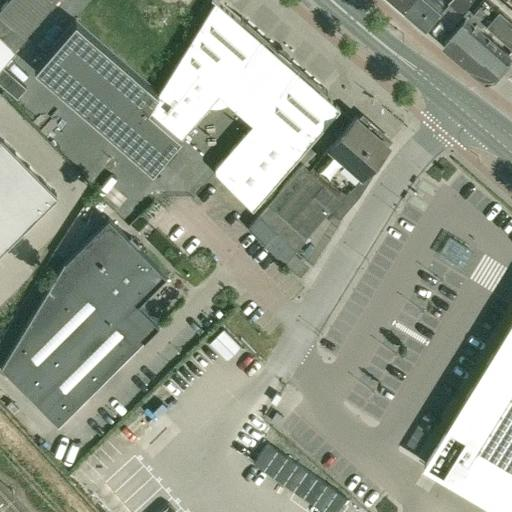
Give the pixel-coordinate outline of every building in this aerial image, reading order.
[(0,67),(26,38),(24,36),(55,0),(7,0),(0,9),(0,67)] [(215,166),(215,171),(253,208),(340,108),(286,61),(286,55),(280,50),(275,51),(216,0),(215,0),(159,90),(77,19),(35,66),(135,153),(153,169),(157,164),(209,104),(209,105),(216,105),(223,104),(229,100),(253,122),(215,166)] [(424,25),(444,3),(440,0),(409,0),(404,7),(424,25)] [(511,43),(511,19),(489,0),(479,0),(472,9),(469,6),(463,13),(463,14),(465,16),(443,41),(482,74),(482,75),(493,74),(493,73),(510,54),(495,40),(478,26),(481,22),(483,25),(486,21),(511,43)] [(448,0),(448,1),(462,12),(461,13),(463,14),(463,13),(469,6),(472,9),(479,0),(448,0)] [(382,150),(383,149),(388,143),(355,114),(329,145),(309,168),(303,163),(248,226),(284,263),(307,237),(306,237),(330,209),(339,217),(359,194),(380,162),(387,154),(382,150)] [(0,135),(0,248),(56,193),(0,135)] [(307,147),(299,158),(310,167),(320,154),(319,154),(309,145),(307,147)] [(108,217),(65,260),(0,366),(58,424),(158,324),(137,303),(166,274),(136,245),(108,217)] [(511,511),(511,319),(424,462),(427,464),(441,472),(505,511),(511,511)] [(172,408),(240,340),(223,323),(155,391),(172,408)]
